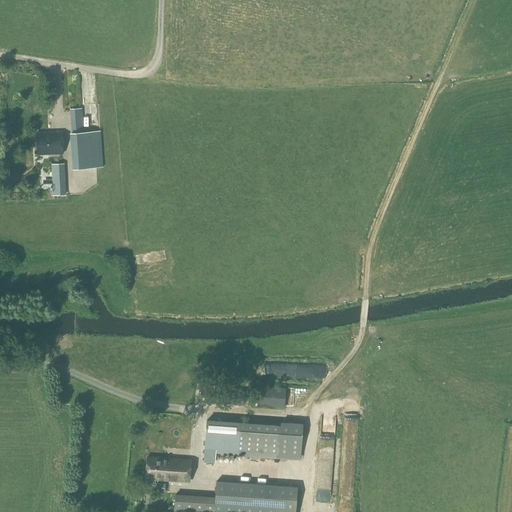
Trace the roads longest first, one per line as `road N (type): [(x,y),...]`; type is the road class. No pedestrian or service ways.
road 1 (track): [(476,0),(369,251),(356,348),(294,415)]
road 2 (unclassified): [(0,57),(141,77),(158,60),(162,0)]
